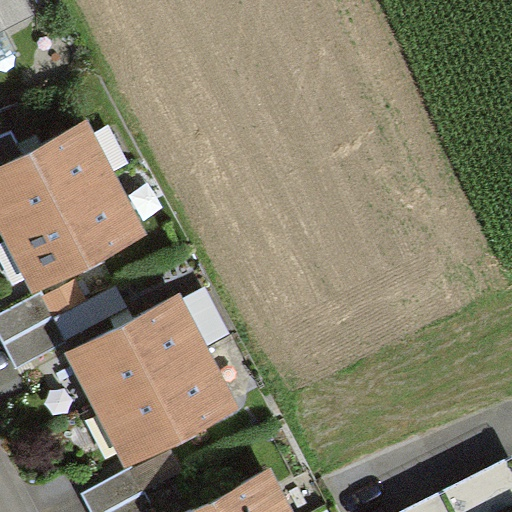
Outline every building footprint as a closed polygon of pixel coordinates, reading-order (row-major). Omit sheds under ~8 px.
[(0,0),(0,21),(34,4),(32,0),(0,0)] [(0,216),(33,279),(147,221),(88,106),(19,138),(12,127),(0,132),(0,216)] [(76,274),(42,291),(52,311),(87,295),(76,274)] [(117,278),(87,295),(52,311),(66,339),(131,305),(117,278)] [(131,305),(66,339),(127,454),(241,394),(180,279),(131,305)] [(42,291),(40,288),(0,308),(0,331),(17,364),(66,339),(52,311),(42,291)] [(511,511),(511,443),(377,511),(511,511)] [(302,511),(272,453),(161,511),(302,511)] [(157,511),(131,462),(82,487),(95,511),(157,511)]
